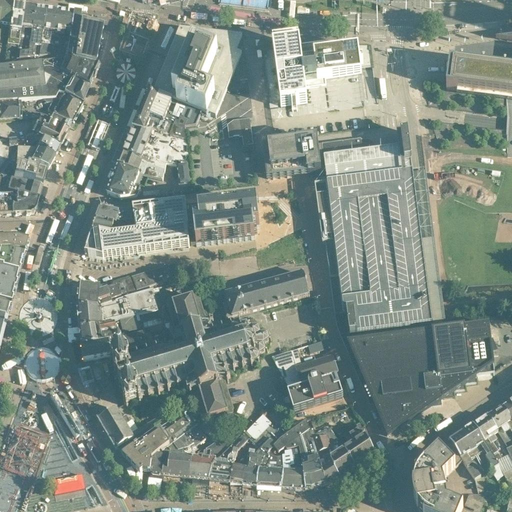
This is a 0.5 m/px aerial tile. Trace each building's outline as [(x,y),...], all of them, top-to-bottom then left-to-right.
[(5,27),(9,28),(12,6),(1,5),(0,15),(0,42),(3,42),(5,27)] [(9,28),(6,47),(17,48),(23,8),(12,6),(9,28)] [(17,53),(16,60),(19,60),(19,52),(28,51),(31,30),(34,10),(23,8),(17,48),(17,53)] [(19,60),(18,63),(34,61),(36,61),(38,57),(39,54),(37,53),(37,48),(39,48),(41,40),(45,11),(34,10),(31,30),(28,51),(19,52),(19,60)] [(39,48),(38,57),(49,56),(50,50),(49,49),(51,36),(57,37),(57,34),(63,35),(64,32),(69,33),(72,15),(66,14),(45,11),(41,40),(39,48)] [(72,15),(69,33),(66,60),(75,59),(79,23),(80,16),(72,15)] [(102,30),(79,23),(75,59),(66,60),(65,61),(94,68),(100,36),(102,30)] [(180,30),(154,94),(216,119),(219,139),(229,137),(229,140),(239,139),(239,140),(242,140),(242,136),(252,134),(250,121),(253,121),(253,120),(252,111),(250,95),(249,87),(243,41),(241,41),(242,38),(180,30)] [(511,38),(496,41),(511,43),(511,72),(461,66),(450,65),(449,66),(453,67),(452,75),(445,74),(444,80),(451,81),(450,90),(446,89),(446,90),(457,92),(457,96),(511,102),(511,38)] [(300,46),(273,50),(275,64),(281,108),(292,107),(292,112),(297,112),(297,106),(307,105),(304,83),(362,76),(361,69),(360,65),(363,65),(362,60),(360,60),(358,50),(328,53),(328,54),(327,54),(326,46),(300,49),(300,47),(300,46)] [(58,73),(89,89),(89,90),(90,88),(98,69),(94,68),(65,61),(64,61),(58,73)] [(0,68),(0,103),(19,102),(46,100),(56,99),(59,92),(83,105),(83,104),(82,104),(84,99),(42,77),(40,64),(0,68)] [(84,99),(85,99),(89,89),(58,73),(41,64),(40,64),(42,77),(84,99)] [(59,92),(56,99),(53,103),(49,111),(72,123),(82,105),(83,105),(59,92)] [(197,127),(200,120),(202,113),(154,94),(149,92),(133,132),(137,134),(153,132),(187,140),(185,129),(197,127)] [(0,121),(20,120),(19,102),(0,103),(0,121)] [(32,135),(26,135),(27,140),(38,139),(59,149),(70,128),(47,118),(46,121),(42,119),(41,121),(37,121),(32,132),(32,135)] [(166,164),(167,165),(178,167),(189,165),(187,140),(153,132),(137,134),(133,132),(125,153),(142,160),(141,162),(149,166),(164,172),(166,164)] [(253,146),(252,134),(242,136),(242,140),(243,148),(253,146)] [(400,135),(402,149),(399,150),(382,152),(376,153),(324,159),(324,160),(326,173),(326,175),(326,176),(327,186),(315,187),(323,246),(325,246),(330,281),(330,282),(334,281),(338,316),(339,318),(339,320),(340,323),(340,325),(341,327),(341,329),(343,334),(345,339),(433,327),(422,244),(434,242),(425,173),(413,174),(412,164),(408,134),(400,135)] [(36,149),(54,158),(59,149),(38,139),(27,140),(7,142),(8,150),(36,149)] [(322,145),(324,159),(376,153),(376,152),(376,148),(374,145),(372,142),(368,141),(365,141),(361,141),(361,140),(322,145)] [(323,160),(324,160),(324,159),(322,145),(318,146),(317,141),(268,147),(268,148),(264,149),(264,150),(263,150),(266,179),(268,179),(268,180),(272,179),(272,180),(325,174),(323,160)] [(28,165),(48,170),(54,158),(36,149),(8,150),(7,142),(0,142),(0,177),(7,179),(2,175),(9,163),(28,165)] [(222,145),(199,147),(200,159),(223,157),(222,145)] [(166,171),(167,165),(166,164),(164,172),(149,166),(141,162),(142,160),(125,153),(119,167),(136,174),(144,176),(164,181),(165,171),(166,171)] [(247,164),(210,168),(212,182),(249,178),(247,164)] [(180,187),(192,186),(189,165),(178,167),(180,187)] [(121,201),(126,200),(137,199),(141,188),(139,188),(144,176),(136,174),(119,167),(107,196),(115,199),(121,201)] [(22,182),(42,188),(45,174),(25,169),(25,172),(16,169),(12,180),(22,182)] [(19,195),(38,202),(42,188),(22,182),(12,180),(7,179),(0,177),(0,190),(16,195),(19,195)] [(0,217),(33,217),(38,202),(19,195),(16,195),(15,199),(11,199),(11,197),(0,197),(0,217)] [(246,198),(186,205),(188,222),(191,248),(255,241),(254,230),(260,230),(257,206),(247,207),(246,198)] [(85,256),(85,257),(103,260),(147,254),(146,251),(172,247),(188,245),(188,248),(190,248),(187,230),(188,230),(188,222),(186,205),(164,208),(147,210),(133,211),(133,212),(135,227),(136,236),(113,238),(94,234),(93,234),(92,237),(91,238),(93,238),(91,244),(89,250),(89,251),(87,256),(85,256)] [(120,229),(135,227),(133,212),(120,213),(105,210),(101,212),(97,223),(120,229)] [(136,236),(135,227),(120,229),(97,223),(93,234),(94,234),(113,238),(136,236)] [(14,241),(0,240),(0,253),(11,254),(23,256),(24,256),(27,244),(26,244),(14,241)] [(387,437),(431,408),(442,407),(442,401),(442,400),(453,398),(454,399),(454,395),(454,393),(466,391),(465,386),(467,386),(477,384),(476,379),(478,379),(493,376),(495,376),(494,373),(488,327),(465,330),(455,331),(446,332),(446,330),(445,326),(434,242),(422,244),(433,327),(345,339),(350,349),(364,383),(368,392),(365,393),(369,401),(372,401),(387,437)] [(0,321),(4,323),(4,322),(6,322),(7,317),(8,315),(6,315),(7,311),(9,311),(23,256),(11,254),(0,253),(0,321)] [(100,288),(79,287),(78,298),(99,300),(127,290),(129,295),(150,288),(168,282),(171,281),(170,279),(178,276),(175,265),(163,268),(156,271),(148,273),(144,274),(124,280),(112,284),(106,286),(100,287),(100,288)] [(235,294),(223,297),(226,320),(226,321),(231,319),(232,319),(239,317),(309,297),(303,275),(249,290),(247,284),(233,288),(235,294)] [(97,310),(77,309),(79,331),(101,327),(162,313),(164,312),(161,297),(158,298),(158,295),(160,294),(159,289),(151,291),(126,298),(113,303),(97,310)] [(78,298),(77,309),(97,310),(113,303),(112,301),(127,296),(129,295),(127,290),(99,300),(78,298)] [(113,361),(110,362),(111,364),(113,363),(117,374),(114,375),(115,377),(117,376),(122,391),(120,392),(120,394),(122,393),(126,404),(124,405),(124,406),(126,406),(127,408),(129,407),(128,405),(138,402),(138,403),(141,403),(140,400),(142,400),(142,398),(140,398),(139,397),(147,394),(148,397),(150,397),(149,394),(157,392),(158,394),(160,394),(159,391),(167,389),(168,392),(170,391),(169,388),(176,386),(177,389),(179,388),(179,385),(186,383),(188,390),(186,391),(186,392),(189,391),(190,395),(191,395),(191,396),(197,398),(198,397),(199,403),(198,404),(199,405),(200,405),(202,411),(200,411),(201,413),(202,413),(204,418),(202,419),(203,420),(204,420),(205,422),(211,420),(210,417),(226,412),(226,414),(227,416),(233,415),(232,412),(233,412),(233,411),(232,411),(230,405),(231,404),(230,404),(228,397),(229,397),(229,396),(227,397),(225,390),(227,390),(226,389),(225,389),(223,383),(227,382),(228,385),(229,384),(229,381),(231,380),(231,378),(228,379),(226,371),(233,369),(234,372),(236,372),(235,369),(242,367),(243,370),(245,369),(244,366),(250,364),(251,367),(253,367),(252,364),(257,362),(259,364),(260,363),(258,361),(260,357),(265,353),(267,353),(268,352),(266,351),(264,346),(269,342),(271,343),(271,341),(269,341),(268,335),(269,334),(268,333),(267,334),(261,334),(259,329),(260,327),(259,326),(258,328),(251,327),(247,324),(247,322),(246,322),(245,324),(241,326),(240,323),(238,323),(239,326),(232,328),(231,325),(229,326),(230,329),(223,331),(222,328),(220,329),(221,332),(215,334),(212,327),(215,326),(214,324),(212,325),(211,322),(210,323),(210,321),(206,319),(204,320),(202,313),(203,313),(203,312),(201,312),(199,306),(201,306),(200,304),(199,304),(197,299),(198,299),(198,297),(197,297),(196,295),(190,297),(191,300),(175,305),(174,302),(168,304),(169,306),(167,306),(168,308),(169,307),(171,313),(169,314),(170,315),(171,315),(173,321),(172,321),(172,323),(173,322),(175,328),(174,328),(174,330),(175,329),(177,336),(173,337),(172,334),(171,334),(171,337),(169,338),(170,340),(173,339),(175,346),(168,348),(167,346),(164,346),(165,349),(158,351),(157,349),(155,349),(155,352),(148,354),(147,351),(145,352),(146,355),(138,357),(138,354),(135,355),(136,358),(128,360),(126,355),(124,356),(125,358),(114,361),(114,359),(112,359),(113,361)] [(101,327),(79,331),(81,343),(146,331),(148,330),(158,328),(166,326),(166,325),(162,313),(101,327)] [(146,331),(81,343),(82,348),(81,348),(83,363),(84,363),(112,357),(112,356),(116,356),(118,356),(146,348),(143,336),(147,334),(146,331)] [(326,342),(322,343),(316,345),(319,352),(329,349),(327,341),(326,342)] [(283,355),(272,359),(289,389),(291,388),(300,386),(295,368),(302,366),(297,351),(295,351),(294,352),(292,353),(292,352),(290,353),(291,353),(288,354),(287,354),(284,355),(283,355)] [(302,366),(295,368),(300,386),(329,377),(339,374),(338,373),(332,357),(302,366)] [(293,394),(288,395),(294,414),(304,412),(343,400),(343,399),(340,390),(340,389),(336,390),(332,382),(331,382),(329,377),(300,386),(291,388),(293,394)] [(511,401),(503,407),(511,420),(511,401)] [(52,511),(93,505),(94,505),(101,504),(50,407),(44,411),(53,428),(54,440),(24,445),(20,446),(0,511),(52,511)] [(488,418),(496,431),(501,428),(504,433),(510,430),(511,433),(511,420),(503,407),(488,418)] [(98,421),(99,421),(104,431),(105,432),(107,436),(108,437),(116,450),(115,450),(116,451),(117,451),(118,450),(123,456),(138,446),(150,437),(149,435),(171,422),(166,414),(138,431),(131,435),(126,426),(131,423),(127,417),(122,420),(117,410),(99,420),(98,421)] [(123,456),(122,457),(137,473),(150,474),(152,461),(192,430),(193,432),(196,429),(199,426),(189,413),(179,418),(151,438),(150,437),(138,446),(123,456)] [(263,417),(247,433),(252,438),(255,441),(271,425),(263,417)] [(493,444),(497,441),(494,436),(498,434),(496,431),(488,418),(482,421),(473,427),(493,456),(496,463),(502,460),(498,453),(499,453),(493,444)] [(229,431),(240,425),(236,419),(226,426),(229,431)] [(281,442),(274,448),(279,454),(286,450),(287,452),(299,449),(304,471),(303,471),(306,492),(312,493),(326,489),(327,488),(316,454),(317,454),(313,442),(311,436),(306,423),(304,424),(305,425),(289,436),(289,435),(287,437),(284,438),(281,442)] [(274,448),(281,442),(284,438),(271,425),(255,441),(246,451),(250,456),(249,459),(247,471),(245,471),(242,487),(257,489),(259,471),(266,456),(268,454),(274,448)] [(368,463),(367,462),(367,461),(375,456),(366,438),(368,437),(365,430),(365,431),(362,432),(360,427),(358,425),(349,431),(347,427),(345,429),(343,428),(340,430),(340,432),(340,433),(341,436),(336,439),(356,469),(363,464),(364,465),(368,463)] [(462,434),(477,457),(485,453),(487,457),(486,458),(494,471),(499,467),(496,463),(493,456),(473,427),(462,434)] [(150,474),(150,476),(162,477),(163,468),(169,469),(171,455),(189,449),(194,445),(196,449),(207,440),(201,433),(197,437),(193,432),(192,430),(152,461),(150,474)] [(314,435),(311,436),(313,442),(326,437),(330,449),(329,450),(327,451),(329,456),(334,469),(340,479),(356,469),(336,439),(330,430),(325,432),(324,432),(314,435)] [(192,459),(189,480),(209,482),(215,466),(242,438),(235,431),(222,438),(219,442),(218,441),(213,447),(206,451),(205,452),(204,457),(199,456),(194,459),(192,459)] [(215,466),(209,482),(227,484),(230,485),(233,469),(236,458),(237,453),(252,438),(247,433),(247,434),(242,438),(215,466)] [(462,434),(449,443),(450,444),(463,463),(475,482),(480,478),(470,462),(477,457),(462,434)] [(326,437),(313,442),(317,454),(316,454),(327,488),(340,479),(334,469),(329,456),(327,451),(329,450),(330,449),(326,437)] [(461,511),(453,509),(447,506),(443,481),(447,476),(453,470),(463,463),(450,444),(438,455),(432,461),(423,470),(421,471),(420,473),(419,474),(418,476),(417,477),(416,479),(417,479),(416,481),(415,484),(415,486),(414,488),(413,488),(413,490),(413,492),(413,495),(413,496),(413,499),(414,500),(414,503),(415,504),(415,505),(416,508),(417,509),(418,511),(419,511),(481,511),(486,497),(469,498),(465,509),(473,511),(461,511)] [(163,468),(162,477),(163,477),(173,478),(189,480),(192,459),(193,458),(196,455),(195,453),(198,451),(196,449),(194,445),(189,449),(171,455),(169,469),(163,468)] [(296,473),(295,492),(306,492),(303,471),(302,471),(298,452),(291,453),(296,473)] [(283,475),(282,491),(295,492),(296,473),(291,453),(286,455),(281,457),(283,459),(284,467),(283,475)] [(259,471),(257,489),(260,490),(260,489),(269,490),(270,490),(271,475),(272,471),(274,462),(276,461),(276,460),(272,459),(268,454),(266,456),(259,471)] [(240,470),(233,469),(230,485),(242,487),(245,471),(247,471),(249,459),(247,459),(247,462),(243,462),(241,463),(240,470)] [(272,471),(271,475),(270,490),(282,491),(283,475),(284,467),(283,459),(276,460),(276,461),(274,462),(272,471)] [(494,471),(491,472),(494,477),(501,472),(499,467),(494,471)] [(511,511),(511,469),(503,474),(504,477),(511,492),(511,495),(507,511),(511,511)] [(501,472),(494,477),(497,482),(504,477),(503,474),(501,472)] [(208,499),(226,501),(227,494),(209,492),(208,499)]
